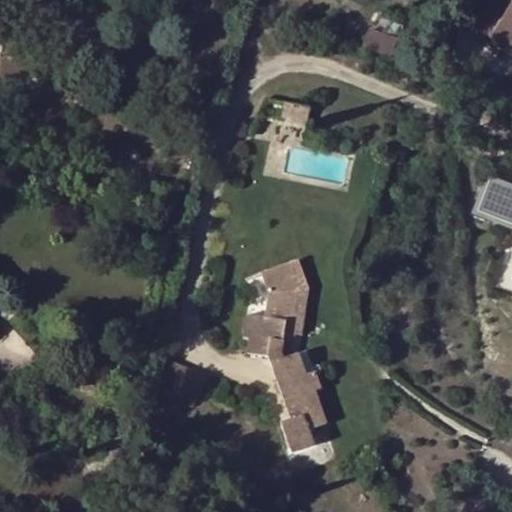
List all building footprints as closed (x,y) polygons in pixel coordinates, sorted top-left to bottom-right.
[(511,0),(492,0),(476,28),(511,50),(511,49),(511,0)] [(387,22),(383,33),(396,37),(399,27),(387,22)] [(369,28),(361,48),(391,58),(398,38),(396,37),(383,33),(369,28)] [(33,71),(27,82),(40,89),(46,78),(33,71)] [(176,88),(166,112),(195,123),(205,100),(176,88)] [(279,120),(283,103),(270,100),(266,118),(279,120)] [(308,108),(283,103),(279,120),(304,125),(308,108)] [(511,237),(503,259),(511,262),(511,237)] [(297,260),(287,264),(295,291),(292,314),(303,316),(307,288),(297,260)] [(295,291),(287,264),(260,273),(267,294),(264,317),(246,315),(242,337),(247,338),(246,354),(265,356),(289,421),(279,424),(290,453),(312,445),(308,430),(325,424),(314,392),(321,389),(306,349),(283,357),(281,351),(284,333),(293,334),(301,335),(303,316),(292,314),(295,291)] [(284,333),(281,351),(291,352),(293,334),(284,333)] [(169,395),(181,368),(169,363),(159,389),(169,395)] [(203,377),(181,368),(169,395),(168,397),(191,407),(203,377)] [(270,506),(278,511),(282,511),(290,502),(279,494),(270,506)]
